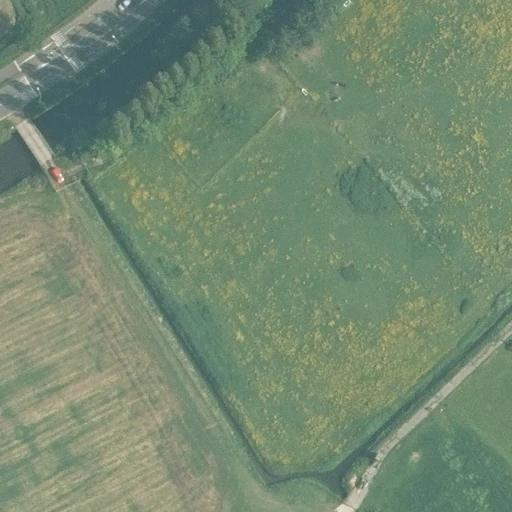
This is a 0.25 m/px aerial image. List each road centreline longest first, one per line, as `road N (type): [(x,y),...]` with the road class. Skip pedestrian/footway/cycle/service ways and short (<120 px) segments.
road 1 (track): [(8,102),(46,163),(65,174),(118,155),(247,36)]
road 2 (track): [(511,331),(393,435),(348,511)]
road 3 (secondary): [(0,107),(49,78),(141,0)]
